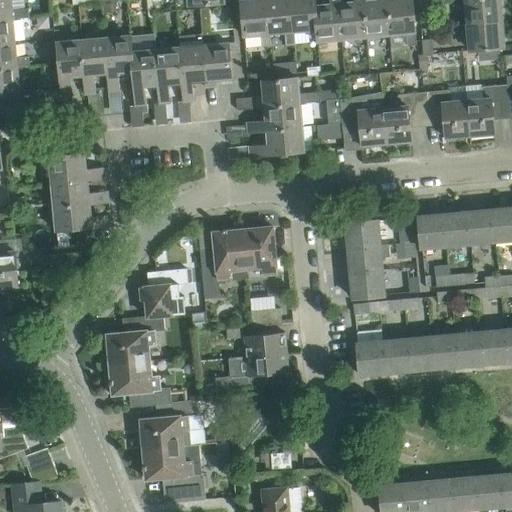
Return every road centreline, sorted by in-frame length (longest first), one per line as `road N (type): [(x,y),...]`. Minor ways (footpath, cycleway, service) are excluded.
road 1 (residential): [(363,511),(360,481),(323,448),(298,186)]
road 2 (residential): [(41,367),(152,225),(220,193)]
road 3 (residential): [(298,186),(511,166)]
road 4 (residential): [(118,511),(78,415),(41,367)]
road 5 (residential): [(220,193),(213,133),(114,140)]
